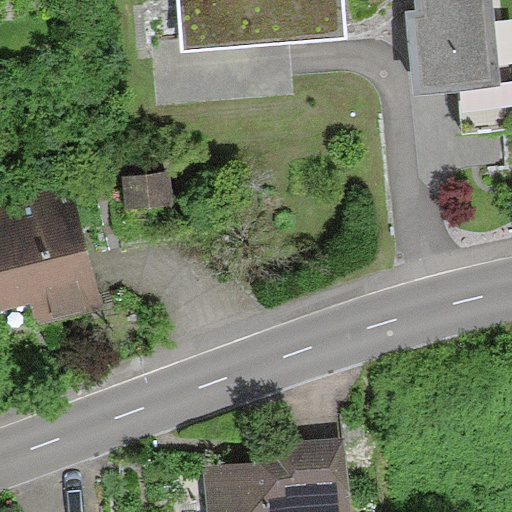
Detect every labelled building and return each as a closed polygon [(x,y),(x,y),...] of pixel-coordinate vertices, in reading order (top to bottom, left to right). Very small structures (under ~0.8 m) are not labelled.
[(343,0),(178,0),(183,53),(347,41),(343,0)] [(414,0),(415,9),(405,10),(412,98),(462,95),(465,136),(511,132),(511,81),(497,83),(491,0),(414,0)] [(171,172),(124,176),(127,208),(174,204),(171,172)] [(68,173),(0,192),(0,309),(31,301),(38,324),(106,305),(68,173)] [(350,511),(345,438),(261,445),(262,462),(206,466),(209,511),(350,511)]
